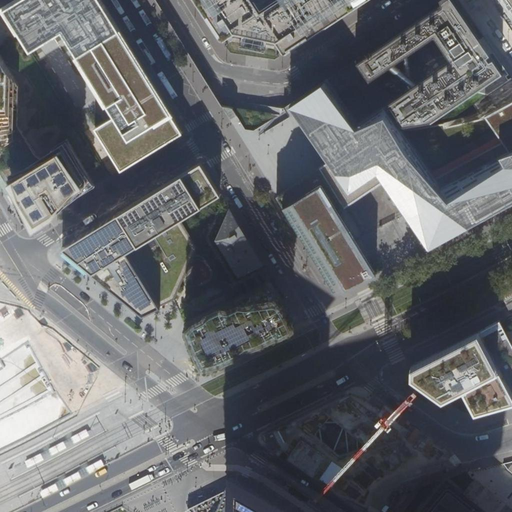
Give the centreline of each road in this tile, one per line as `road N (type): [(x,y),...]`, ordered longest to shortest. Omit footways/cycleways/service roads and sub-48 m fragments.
road 1 (residential): [(403,0),(283,80),(216,68),(172,0)]
road 2 (tertiary): [(18,255),(39,299),(177,409),(210,420)]
road 3 (tertiary): [(210,420),(200,398),(18,255)]
road 4 (residential): [(339,352),(209,136)]
road 5 (residential): [(18,255),(209,136)]
road 6 (primary): [(210,420),(30,511)]
road 7 (primary): [(511,263),(339,352)]
road 8 (primary): [(76,511),(233,434)]
road 9 (primary): [(358,370),(511,287)]
road 10 (residential): [(209,136),(126,0)]
road 11 (primary): [(339,352),(210,420)]
road 12 (secondary): [(476,451),(441,437),(358,370)]
road 13 (primary): [(233,434),(358,370)]
road 14 (secondary): [(233,434),(341,511)]
road 15 (secondary): [(476,451),(393,479),(374,511)]
